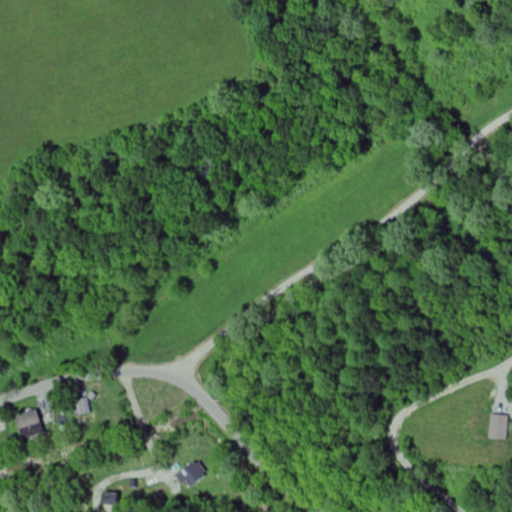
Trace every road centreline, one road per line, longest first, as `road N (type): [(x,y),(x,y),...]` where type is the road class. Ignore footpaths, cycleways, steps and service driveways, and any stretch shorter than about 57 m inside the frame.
road 1 (residential): [(168,378),(391,217),(511,113)]
road 2 (secondary): [(0,404),(101,377),(168,378),(192,390),(311,511)]
